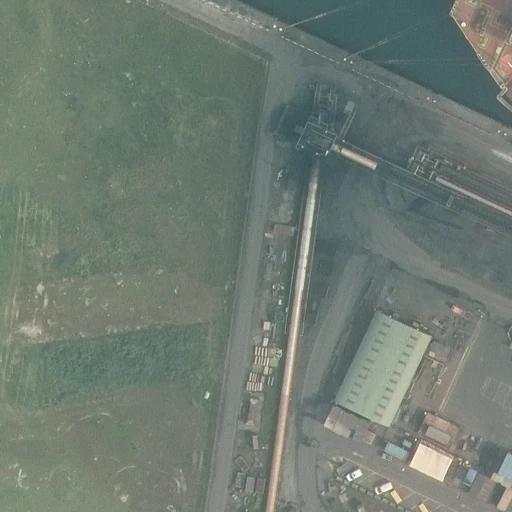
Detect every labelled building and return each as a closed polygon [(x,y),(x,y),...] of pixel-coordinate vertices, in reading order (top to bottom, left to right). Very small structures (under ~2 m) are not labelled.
[(378,305),(335,399),(391,425),(435,332),(378,305)] [(333,402),(329,412),(367,429),(372,420),(333,402)] [(431,413),(424,436),(450,444),(457,421),(431,413)] [(330,414),(327,421),(369,440),(372,433),(330,414)] [(506,431),(497,428),(492,438),(465,426),(454,451),(491,466),(506,431)] [(411,465),(429,473),(439,450),(421,442),(411,465)] [(511,450),(507,449),(499,470),(511,475),(511,450)] [(460,493),(509,511),(511,511),(511,485),(452,461),(453,458),(443,454),(435,475),(463,487),(460,493)]
